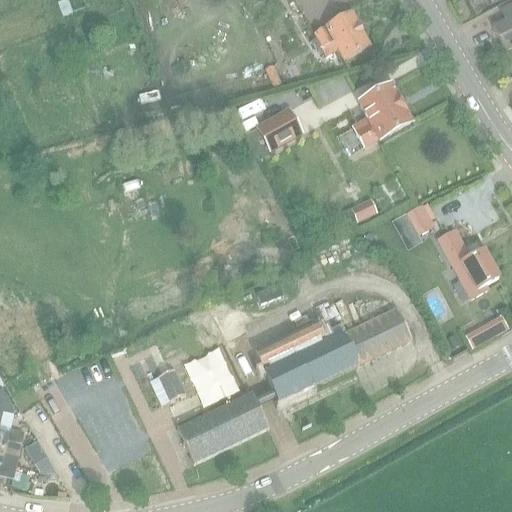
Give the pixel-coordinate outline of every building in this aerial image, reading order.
[(492,29),(505,53),(510,51),(511,53),(511,52),(511,4),(505,8),(511,19),(492,29)] [(315,40),(310,44),(315,51),(319,49),(323,57),(336,50),(342,62),(368,47),(350,14),(324,29),(324,30),(313,36),(315,40)] [(265,72),(273,91),(281,87),(273,68),(265,72)] [(367,120),(353,129),(365,150),(412,123),(391,86),(358,105),(367,120)] [(255,129),(269,155),(303,137),(289,111),(255,129)] [(349,211),(356,226),(376,216),(369,202),(349,211)] [(403,218),(415,240),(434,230),(422,208),(403,218)] [(467,276),(458,281),(469,301),(487,292),(484,287),(497,280),(482,253),(478,255),(475,251),(467,255),(454,233),(436,242),(452,271),(461,266),(467,276)] [(316,326),(255,356),(279,406),(411,343),(397,312),(326,346),(316,326)] [(498,320),(463,340),(470,352),(505,332),(498,320)] [(173,371),(157,379),(168,403),(184,395),(173,371)] [(0,467),(1,468),(3,457),(16,460),(22,436),(8,433),(0,431),(0,423),(2,416),(12,418),(13,412),(3,394),(0,392),(0,467)] [(268,432),(250,397),(176,433),(193,468),(268,432)] [(13,473),(9,488),(23,491),(27,476),(13,473)]
